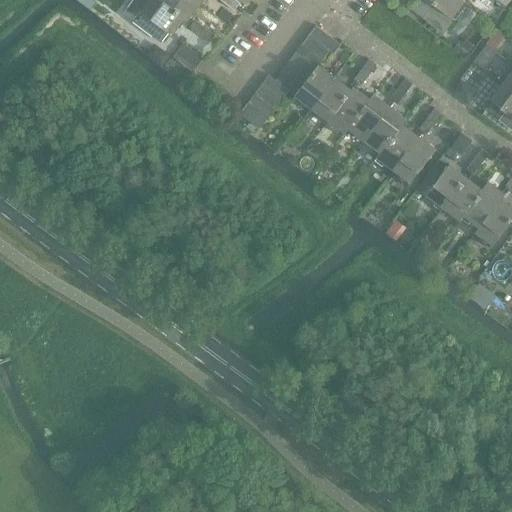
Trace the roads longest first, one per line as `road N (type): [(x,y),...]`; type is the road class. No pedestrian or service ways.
road 1 (primary): [(423,511),(0,196)]
road 2 (residential): [(230,91),(317,0)]
